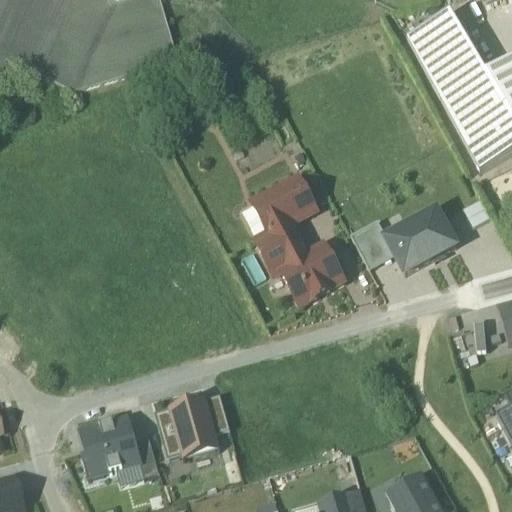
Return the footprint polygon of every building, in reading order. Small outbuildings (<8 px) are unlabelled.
[(0,0),(0,87),(8,70),(77,101),(181,72),(161,0),(122,11),(127,0),(0,0)] [(410,48),(486,179),(511,163),(511,68),(490,81),(455,21),(410,48)] [(285,280),(304,313),(348,289),(328,254),(311,264),(295,233),(320,219),(303,187),(257,212),(259,215),(248,221),(263,248),(259,250),(278,284),(285,280)] [(379,238),(399,276),(454,246),(433,209),(379,238)] [(511,314),(498,318),(508,352),(511,350),(511,314)] [(166,414),(179,462),(215,453),(202,405),(166,414)] [(0,425),(0,462),(9,460),(5,447),(13,445),(8,423),(0,425)] [(0,480),(0,511),(24,511),(14,476),(0,480)] [(438,511),(422,482),(387,501),(393,511),(438,511)] [(335,511),(363,511),(359,492),(333,498),(335,511)]
